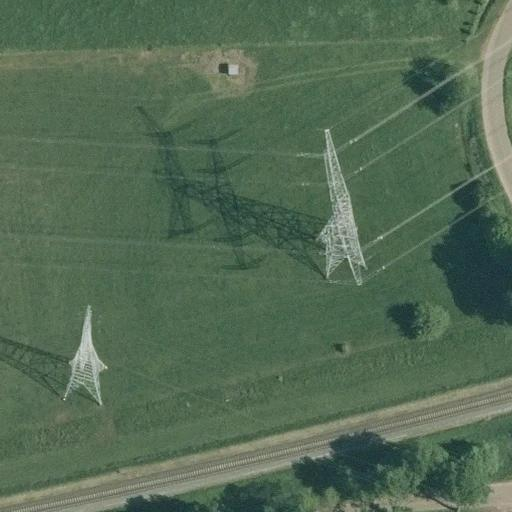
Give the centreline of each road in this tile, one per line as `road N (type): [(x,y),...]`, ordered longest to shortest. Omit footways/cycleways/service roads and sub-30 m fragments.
road 1 (unclassified): [(511,175),(492,103),(498,50),(511,16)]
road 2 (unclassified): [(357,511),(511,494)]
